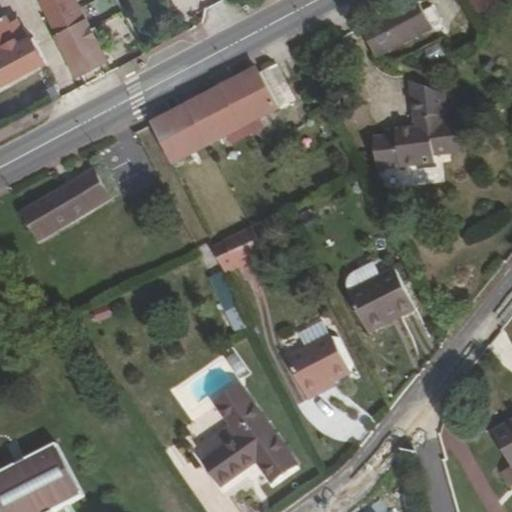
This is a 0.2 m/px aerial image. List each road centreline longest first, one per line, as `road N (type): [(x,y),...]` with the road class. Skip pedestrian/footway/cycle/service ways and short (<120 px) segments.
road 1 (tertiary): [(325,0),(0,169)]
road 2 (residential): [(511,286),(407,415)]
road 3 (residential): [(407,415),(311,511)]
